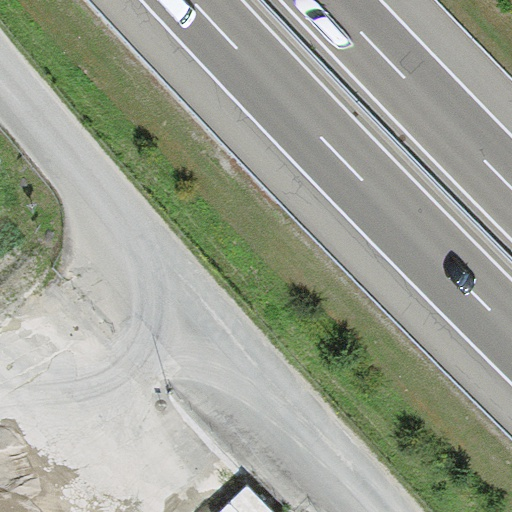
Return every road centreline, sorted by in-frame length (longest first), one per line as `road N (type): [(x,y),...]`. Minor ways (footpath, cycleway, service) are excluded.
road 1 (unclassified): [(367,511),(0,75)]
road 2 (motorway): [(194,0),(511,330)]
road 3 (motorway): [(511,187),(332,0)]
road 4 (track): [(152,256),(0,360)]
road 5 (track): [(160,511),(274,401)]
